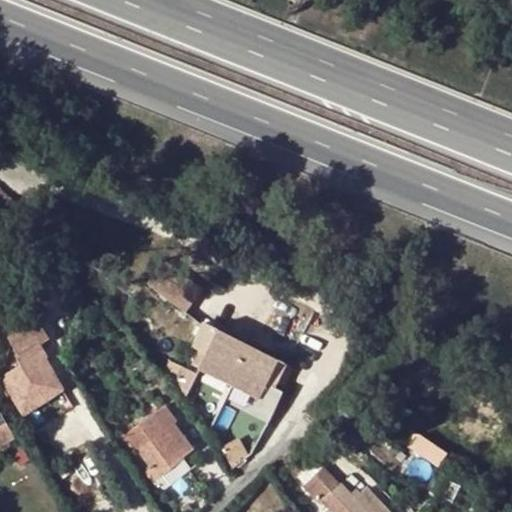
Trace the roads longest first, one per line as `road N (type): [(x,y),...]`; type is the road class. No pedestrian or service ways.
road 1 (residential): [(213,511),(343,342),(326,310),(278,273),(187,242),(0,156)]
road 2 (motorway): [(0,59),(511,261)]
road 3 (motorway): [(511,108),(241,0)]
